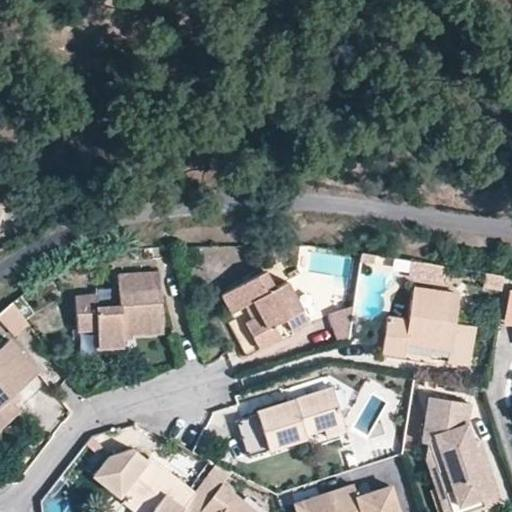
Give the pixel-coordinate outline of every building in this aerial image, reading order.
[(375,255),(362,253),(361,261),(374,263),(375,255)] [(442,266),(409,261),(407,277),(440,282),(442,266)] [(123,345),(123,339),(123,332),(134,331),(163,330),(160,271),(118,273),(119,303),(98,303),(97,291),(74,293),(75,328),(97,327),(99,345),(123,345)] [(259,316),(250,320),(244,323),(258,349),(281,338),(275,324),(284,319),(291,332),(308,322),(285,283),(274,288),(264,271),(233,288),(243,305),(251,301),(259,316)] [(511,284),(509,285),(503,322),(511,322),(511,284)] [(407,343),(449,348),(448,360),(470,362),(475,324),(456,321),(458,292),(413,286),(408,317),(388,315),(383,350),(406,353),(407,343)] [(243,305),(250,320),(259,316),(251,301),(243,305)] [(348,339),(354,306),(329,313),(338,342),(348,339)] [(13,307),(0,318),(0,319),(13,335),(27,323),(13,307)] [(0,346),(0,416),(4,421),(17,410),(7,396),(36,371),(8,339),(0,346)] [(337,387),(260,410),(261,413),(249,416),(259,451),(309,436),(307,431),(323,427),(346,421),(337,387)] [(477,511),(494,506),(468,427),(471,405),(428,399),(420,453),(428,453),(448,511),(477,511)] [(348,430),(346,421),(323,427),(326,437),(348,430)] [(178,511),(194,491),(148,455),(147,458),(132,447),(110,453),(93,475),(117,493),(121,488),(128,494),(128,493),(151,509),(149,511),(178,511)] [(448,511),(428,453),(420,453),(440,511),(448,511)] [(230,470),(215,463),(207,473),(220,484),(230,470)] [(258,511),(220,484),(200,509),(203,511),(258,511)] [(352,486),(294,503),(297,511),(397,511),(389,487),(356,497),(352,486)] [(72,511),(76,495),(48,490),(43,511),(72,511)] [(149,511),(151,509),(128,493),(128,494),(123,499),(139,511),(149,511)]
